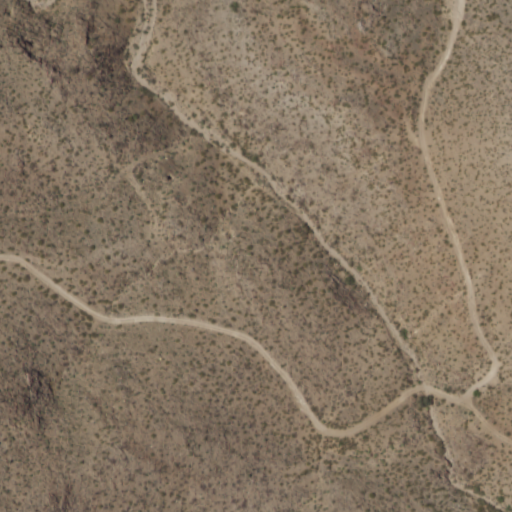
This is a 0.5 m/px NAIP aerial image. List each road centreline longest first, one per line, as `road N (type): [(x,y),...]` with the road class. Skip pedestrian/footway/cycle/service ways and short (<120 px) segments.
road 1 (track): [(0,257),(15,259),(106,321),(162,318),(240,337),(289,382),(320,430),(353,431),(416,388),(462,401)]
road 2 (track): [(462,401),(492,369),(490,355),(475,328),(419,129),(458,0)]
